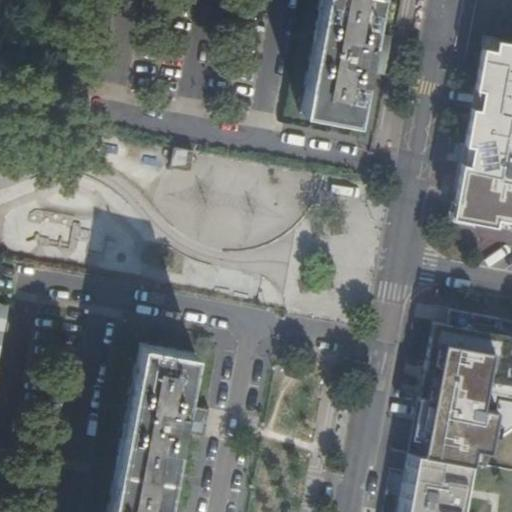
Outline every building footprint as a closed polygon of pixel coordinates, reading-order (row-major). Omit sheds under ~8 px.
[(120,0),(92,0),(91,11),(118,17),(120,0)] [(325,0),(305,110),(359,120),(369,67),(387,70),(393,33),(376,30),(381,0),(325,0)] [(511,19),(476,13),(440,217),(511,228),(511,19)] [(108,72),(117,19),(91,14),(82,68),(108,72)] [(193,168),(197,147),(177,144),(174,165),(193,168)] [(207,291),(247,300),(253,274),(212,265),(207,291)] [(437,337),(418,421),(501,429),(507,394),(511,395),(511,323),(443,306),(437,337)] [(0,383),(11,325),(0,323),(0,383)] [(112,511),(167,511),(183,428),(207,433),(209,425),(203,424),(205,413),(211,414),(212,406),(188,401),(198,349),(144,339),(112,511)] [(402,511),(468,511),(478,460),(414,448),(402,511)]
